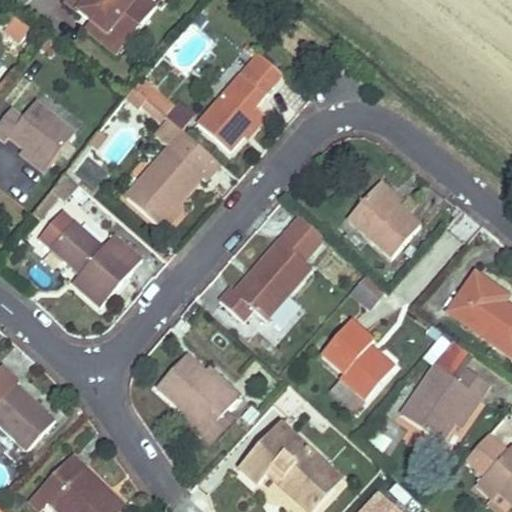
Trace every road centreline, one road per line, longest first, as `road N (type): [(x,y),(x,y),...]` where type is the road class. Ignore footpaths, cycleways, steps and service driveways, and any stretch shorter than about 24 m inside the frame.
road 1 (residential): [(95,372),(319,131),(343,121),(375,120),(402,133),(511,221)]
road 2 (residential): [(95,372),(112,410),(189,511)]
